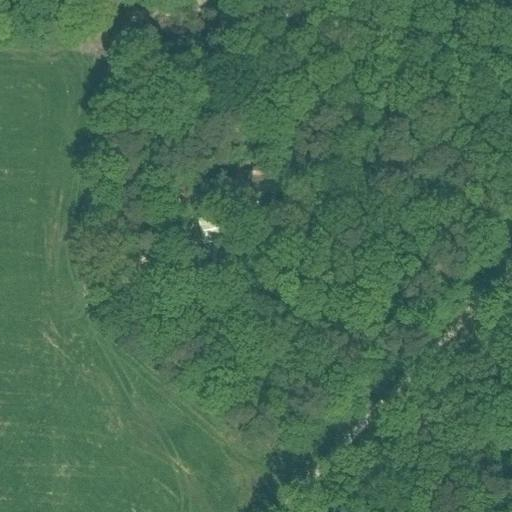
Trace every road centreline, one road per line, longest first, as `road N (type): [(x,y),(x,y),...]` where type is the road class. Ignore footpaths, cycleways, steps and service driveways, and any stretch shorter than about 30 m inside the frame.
road 1 (unclassified): [(511,64),(165,0)]
road 2 (tertiary): [(336,511),(511,329)]
